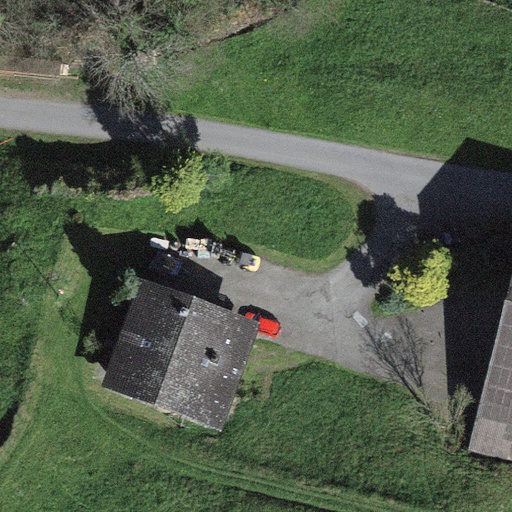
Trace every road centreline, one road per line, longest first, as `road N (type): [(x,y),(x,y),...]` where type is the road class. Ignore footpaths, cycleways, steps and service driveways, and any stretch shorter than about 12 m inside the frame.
road 1 (trunk): [(0,430),(186,334),(511,137)]
road 2 (unclassified): [(0,113),(511,184)]
